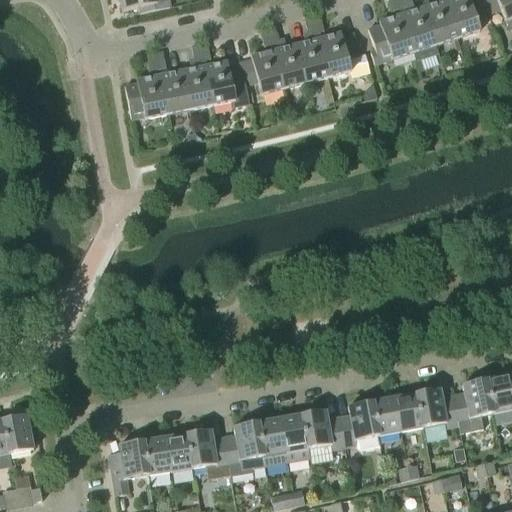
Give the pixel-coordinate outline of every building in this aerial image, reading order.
[(118,0),(121,14),(137,11),(138,17),(170,10),(168,0),(118,0)] [(398,12),(394,0),(386,0),(391,14),(398,12)] [(402,0),(394,0),(398,12),(400,17),(413,56),(412,56),(415,65),(438,57),(435,49),(435,48),(423,10),(414,13),(411,7),(406,9),(402,0)] [(453,0),(444,3),(449,19),(456,42),(478,34),(474,22),(487,17),(480,0),(453,0)] [(511,0),(480,0),(487,17),(499,12),(507,32),(511,29),(511,0)] [(449,19),(444,3),(423,10),(435,48),(456,42),(449,19)] [(413,56),(400,17),(378,25),(379,29),(367,33),(374,54),(369,56),(373,69),(412,56),(413,56)] [(312,21),(316,36),(323,34),(319,19),(312,21)] [(304,45),(295,48),(305,86),(327,81),(317,42),(315,36),(316,36),(312,21),(304,23),(308,38),(303,39),(304,45)] [(275,30),(268,32),(272,48),(271,48),(273,53),(278,72),(283,92),(305,86),(295,48),(285,50),(284,44),(279,45),(275,30)] [(272,48),(268,32),(259,34),(263,50),(271,48),(272,48)] [(339,36),(317,42),(327,81),(349,75),(349,77),(368,73),(364,58),(359,59),(353,37),(341,40),(339,36)] [(199,48),(203,64),(210,62),(206,46),(199,48)] [(190,72),(182,74),(190,113),(211,109),(204,69),(203,64),(199,48),(191,50),(194,65),(189,66),(190,72)] [(273,53),(250,59),(251,63),(240,66),(245,88),(257,86),(260,98),(283,92),(278,72),(273,53)] [(155,57),(158,72),(165,71),(162,55),(155,57)] [(158,72),(155,57),(146,59),(150,74),(158,72)] [(245,88),(240,66),(227,69),(226,65),(204,69),(211,109),(230,105),(231,112),(249,109),(245,88)] [(182,74),(159,78),(167,118),(190,113),(182,74)] [(136,87),(123,90),(130,123),(143,120),(143,123),(167,118),(159,78),(136,83),(136,87)] [(186,137),(188,147),(196,145),(194,136),(186,137)] [(511,412),(511,402),(507,378),(485,383),(492,417),(511,412)] [(463,396),(451,399),(455,420),(457,429),(459,437),(482,432),(480,419),(492,417),(485,383),(461,388),(463,396)] [(455,420),(451,399),(441,401),(439,392),(415,397),(422,431),(444,426),(445,432),(457,429),(455,420)] [(415,397),(393,401),(400,435),(422,431),(415,397)] [(400,435),(393,401),(370,405),(377,439),(400,435)] [(349,418),(338,420),(344,451),(355,449),(356,453),(360,455),(379,451),(377,439),(370,405),(347,410),(349,418)] [(325,414),(301,418),(309,462),(314,461),(312,451),(330,448),(331,453),(344,451),(338,420),(326,423),(325,414)] [(2,423),(8,457),(32,453),(26,418),(2,423)] [(301,418),(280,422),(287,466),(309,462),(301,418)] [(280,422),(257,425),(264,470),(287,466),(280,422)] [(0,458),(8,457),(2,423),(0,423),(0,458)] [(230,479),(252,475),(252,472),(264,470),(257,425),(232,430),(234,439),(224,440),(230,479)] [(210,433),(187,437),(193,472),(204,470),(206,483),(230,479),(224,440),(211,442),(210,433)] [(187,437),(165,441),(171,475),(193,472),(187,437)] [(165,441),(142,444),(148,479),(171,475),(165,441)] [(148,479),(142,444),(118,448),(119,456),(108,458),(114,500),(127,498),(124,482),(148,479)] [(462,453),(454,455),(456,465),(464,463),(462,453)] [(492,464),(482,467),(485,479),(495,477),(492,464)] [(485,479),(482,467),(473,468),(476,481),(485,479)] [(415,468),(407,470),(410,483),(418,481),(415,468)] [(410,483),(407,470),(397,472),(400,485),(410,483)] [(395,486),(393,476),(385,477),(386,487),(395,486)] [(439,482),(442,495),(449,494),(461,492),(458,477),(447,480),(447,481),(439,482)] [(442,495),(439,482),(431,484),(433,497),(442,495)] [(33,506),(41,504),(39,491),(30,493),(33,506)] [(300,493),(292,495),(295,509),(303,507),(300,493)] [(281,511),(295,509),(292,495),(269,500),(272,511),(281,511)]
